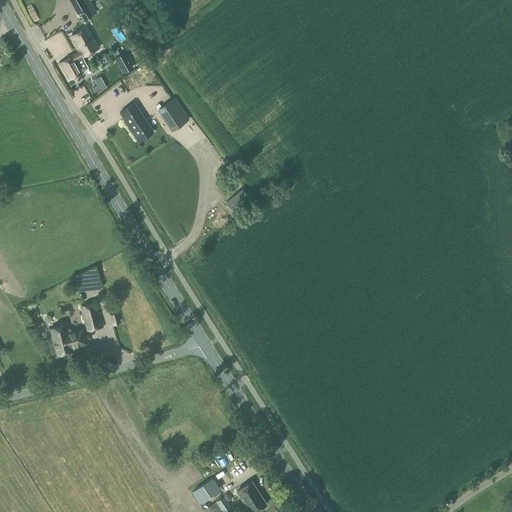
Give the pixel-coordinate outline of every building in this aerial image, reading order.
[(82,0),(71,0),(79,14),(87,9),(82,0)] [(74,55),(59,63),(68,80),(83,72),(76,60),(98,48),(87,27),(70,36),(79,52),(74,55)] [(122,73),(134,66),(126,52),(114,58),(122,73)] [(97,85),(92,87),(96,93),(107,87),(101,76),(95,79),(97,85)] [(173,103),(159,112),(172,133),(187,124),(173,103)] [(135,105),(122,113),(139,140),(153,132),(135,105)] [(78,268),(79,276),(90,276),(90,268),(78,268)] [(94,303),(82,306),(88,330),(100,326),(94,303)] [(43,307),(40,313),(45,316),(48,311),(43,307)] [(118,312),(109,315),(112,325),(121,323),(118,312)] [(65,325),(46,330),(52,353),(57,352),(58,354),(72,350),(71,347),(85,343),(82,330),(67,334),(65,325)] [(212,479),(194,491),(201,501),(219,489),(212,479)] [(251,481),(237,490),(250,511),(253,511),(266,504),(251,481)] [(224,496),(204,510),(205,511),(231,511),(233,510),(224,496)]
